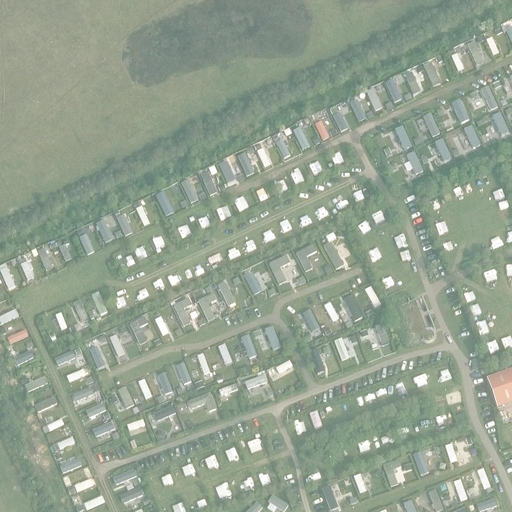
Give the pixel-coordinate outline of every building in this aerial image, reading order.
[(486,41),(493,56),(498,54),(494,45),(497,44),(494,37),(486,41)] [(467,46),(477,66),(483,63),(477,51),(480,50),(477,44),(475,45),(474,43),(467,46)] [(451,57),(458,72),(463,70),(459,60),(461,59),(460,56),(458,57),(456,54),(451,57)] [(423,67),(433,88),(440,84),(430,63),(423,67)] [(405,76),(413,96),(420,93),(414,79),(416,78),(414,74),(412,75),(411,73),(405,76)] [(385,83),(394,103),(399,100),(390,80),(385,83)] [(485,89),(487,95),(506,87),(503,80),(491,86),(490,83),(484,86),(486,89),(485,89)] [(366,92),(375,112),(381,109),(376,98),(379,97),(377,91),(374,93),(373,89),(370,91),(369,89),(364,91),(365,93),(366,92)] [(468,97),(470,102),(484,96),(481,90),(477,92),(476,90),(473,92),(474,94),(468,97)] [(349,106),(356,119),(361,117),(355,104),(349,106)] [(328,109),(337,129),(343,127),(333,106),(328,109)] [(312,123),(320,139),(325,136),(323,133),(327,131),(321,120),(318,122),(320,125),(319,125),(317,120),(312,123)] [(308,142),(301,129),(296,132),(297,134),(294,135),(297,140),(299,138),(303,145),(308,142)] [(276,143),(283,157),(288,154),(281,140),(276,143)] [(256,152),(264,169),(270,166),(265,155),(267,154),(265,151),(264,151),(263,149),(256,152)] [(237,157),(246,176),(252,173),(243,154),(237,157)] [(218,166),(227,185),(234,181),(225,162),(218,166)] [(183,187),(191,202),(196,199),(189,184),(183,187)] [(185,205),(177,189),(172,191),(172,192),(170,194),(176,207),(178,205),(179,207),(185,205)] [(136,210),(144,227),(150,225),(141,207),(136,210)] [(116,219),(124,235),(129,233),(122,216),(116,219)] [(94,223),(103,242),(110,239),(101,220),(94,223)] [(77,237),(84,251),(89,249),(86,241),(88,240),(86,235),(84,236),(82,233),(81,233),(79,230),(74,232),(76,237),(77,237)] [(323,247),(336,271),(343,266),(331,243),(323,247)] [(59,248),(65,262),(71,260),(64,246),(59,248)] [(296,254),(305,273),(312,269),(306,258),(316,253),(312,246),(296,254)] [(37,252),(46,272),(53,269),(49,259),(47,256),(49,255),(48,251),(45,252),(44,249),(37,252)] [(269,265),(279,286),(286,283),(279,269),(289,264),(286,257),(269,265)] [(21,266),(27,281),(34,278),(30,271),(33,270),(30,265),(28,266),(27,263),(25,260),(24,260),(19,262),(18,262),(20,266),(21,266)] [(0,270),(0,272),(8,290),(15,287),(6,269),(5,269),(4,265),(0,266),(0,270),(0,271),(0,270)] [(323,269),(327,276),(333,272),(328,266),(323,269)] [(243,276),(254,298),(261,294),(250,272),(243,276)] [(218,287),(228,308),(235,304),(225,283),(218,287)] [(364,291),(374,308),(380,305),(370,288),(364,291)] [(91,296),(100,316),(107,313),(98,293),(91,296)] [(198,302),(208,323),(214,320),(209,309),(212,308),(211,304),(216,302),(212,295),(198,302)] [(173,306),(184,327),(190,324),(183,310),(191,306),(188,299),(173,306)] [(346,303),(356,322),(362,319),(352,300),(346,303)] [(431,331),(427,331),(416,300),(402,306),(410,329),(415,327),(418,334),(422,333),(423,338),(426,341),(430,342),(434,339),(435,336),(434,333),(431,331)] [(88,321),(80,302),(73,305),(78,316),(76,317),(78,321),(80,320),(82,324),(88,321)] [(324,307),(332,322),(337,319),(329,305),(324,307)] [(15,311),(0,318),(0,325),(1,325),(1,326),(18,317),(15,311)] [(152,315),(161,334),(167,331),(158,312),(152,315)] [(305,315),(313,331),(319,328),(310,312),(305,315)] [(56,316),(62,330),(67,328),(61,313),(56,316)] [(129,325),(140,346),(147,343),(140,329),(147,325),(144,318),(129,325)] [(80,322),(74,324),(74,325),(72,326),(74,331),(76,330),(82,328),(82,327),(84,326),(83,324),(81,325),(80,322)] [(108,335),(117,356),(124,353),(118,339),(126,335),(123,328),(108,335)] [(267,332),(272,348),(279,346),(273,330),(267,332)] [(7,339),(10,345),(28,337),(25,331),(7,339)] [(242,338),(248,356),(254,354),(247,336),(242,338)] [(89,349),(92,356),(98,353),(95,346),(93,347),(92,345),(88,346),(89,348),(89,349)] [(218,348),(225,366),(232,363),(225,345),(218,348)] [(76,351),(62,357),(64,362),(72,359),(73,361),(74,360),(74,361),(76,361),(75,358),(78,356),(76,351)] [(93,358),(99,370),(104,367),(98,355),(93,358)] [(197,357),(203,375),(209,373),(203,355),(197,357)] [(289,361),(275,369),(278,374),(292,367),(289,361)] [(178,366),(185,384),(190,382),(184,364),(178,366)] [(242,370),(244,376),(252,373),(249,367),(242,370)] [(85,369),(69,375),(72,382),(81,378),(82,380),(86,379),(85,376),(88,375),(85,369)] [(511,371),(487,380),(497,409),(511,403),(511,371)] [(158,374),(164,389),(169,387),(164,372),(158,374)] [(263,376),(244,383),(247,390),(266,383),(263,376)] [(28,393),(47,385),(44,378),(32,384),(31,381),(28,382),(29,384),(24,387),(25,388),(21,390),(23,394),(27,393),(28,393)] [(151,397),(144,381),(138,383),(145,399),(151,397)] [(221,397),(227,395),(227,396),(230,395),(230,394),(237,391),(235,385),(219,391),(221,397)] [(91,389),(76,394),(78,399),(93,394),(91,389)] [(119,392),(125,406),(131,403),(125,389),(119,392)] [(210,394),(188,402),(191,410),(205,405),(208,413),(216,410),(210,394)] [(34,407),(37,414),(57,405),(54,398),(43,403),(42,401),(36,403),(37,406),(34,407)] [(103,404),(85,413),(88,419),(101,413),(102,415),(107,413),(106,411),(106,410),(103,404)] [(167,410),(151,417),(154,422),(170,415),(167,410)] [(42,429),(44,435),(64,426),(61,420),(42,429)] [(129,432),(145,426),(143,420),(127,426),(129,432)] [(109,424),(92,431),(95,436),(105,431),(106,433),(110,432),(109,430),(111,429),(109,424)] [(57,445),(59,450),(75,444),(72,439),(57,445)] [(445,447),(450,464),(456,462),(451,445),(445,447)] [(412,456),(421,477),(427,475),(419,453),(412,456)] [(64,468),(66,473),(82,467),(80,461),(64,468)] [(383,466),(391,488),(397,486),(393,474),(396,472),(395,470),(401,468),(398,461),(383,466)] [(128,471),(130,477),(138,475),(135,468),(128,471)] [(484,491),(485,490),(486,491),(480,493),(482,497),(487,496),(487,494),(491,492),(490,488),(483,469),(477,472),(484,491)] [(116,483),(130,477),(128,473),(114,478),(116,483)] [(353,478),(360,495),(366,492),(359,475),(353,478)] [(74,487),(76,492),(92,486),(89,480),(74,487)] [(453,483),(460,502),(467,500),(460,481),(453,483)] [(324,491),(330,507),(337,505),(330,488),(324,491)] [(139,489),(121,497),(123,502),(142,494),(139,489)] [(428,493),(435,511),(439,511),(443,511),(435,491),(428,493)] [(82,507),(84,511),(99,506),(96,501),(82,507)] [(404,503),(407,511),(415,511),(410,501),(404,503)] [(497,502),(477,510),(477,511),(491,511),(493,511),(492,511),(496,511),(496,510),(499,509),(497,502)]
